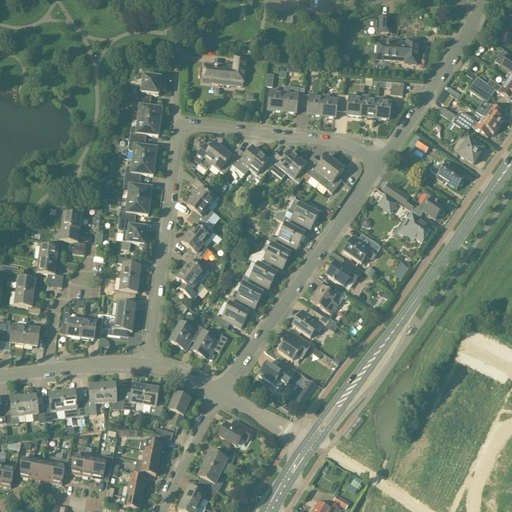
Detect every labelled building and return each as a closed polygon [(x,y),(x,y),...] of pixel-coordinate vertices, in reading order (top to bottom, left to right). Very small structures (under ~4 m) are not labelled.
[(393,36),(395,18),(378,17),(377,35),(393,36)] [(404,63),(404,66),(415,67),(417,43),(406,42),(406,44),(377,42),(375,61),(404,63)] [(511,79),(509,84),(511,85),(511,59),(505,55),(497,66),(509,74),(509,75),(511,76),(511,79)] [(204,64),(202,84),(242,88),(245,60),(234,59),(233,67),(204,64)] [(471,67),(477,72),(481,67),(474,63),(471,67)] [(136,90),(134,101),(147,103),(148,97),(158,98),(159,87),(161,88),(162,80),(156,79),(156,81),(143,79),(142,89),(138,88),(136,90)] [(477,79),(472,86),(491,98),(495,92),(511,104),(511,85),(509,84),(504,90),(503,89),(502,90),(490,82),(487,86),(477,79)] [(392,85),(391,91),(390,97),(402,98),(403,86),(392,85)] [(486,105),(491,98),(472,86),(468,92),(486,105)] [(302,108),(303,96),(304,91),(284,88),(283,94),(283,97),(281,114),(295,116),(296,107),(302,108)] [(445,94),(451,98),(454,93),(449,89),(445,94)] [(267,113),(281,114),(283,97),(275,96),(275,93),(269,92),(267,113)] [(315,97),(303,96),(302,108),(308,109),(307,117),(320,118),(322,101),(314,100),(315,97)] [(348,101),(342,100),(341,113),(347,113),(346,118),(360,119),(362,102),(354,101),(354,98),(349,97),(348,101)] [(341,113),(342,100),(336,100),(336,102),(327,101),(327,99),(323,98),(322,101),(320,118),(334,120),(335,112),(341,113)] [(445,112),(451,103),(458,108),(460,106),(449,98),(438,115),(453,125),(457,119),(445,112)] [(363,99),(362,102),(360,119),(374,121),(376,104),(368,103),(368,100),(363,99)] [(376,100),(376,104),(374,121),(388,123),(390,105),(381,104),(381,101),(376,100)] [(147,103),(134,101),(133,112),(135,114),(139,114),(138,122),(160,125),(160,123),(162,123),(163,115),(161,115),(161,111),(146,109),(147,103)] [(483,120),(498,130),(503,122),(500,120),(503,116),(490,107),(486,112),(488,113),(483,120)] [(493,137),(498,130),(483,120),(479,126),(466,117),(462,123),(487,140),(490,135),(493,137)] [(160,125),(138,122),(137,129),(133,128),(131,130),(129,141),(142,142),(143,137),(158,139),(158,134),(160,134),(161,127),(159,127),(160,125)] [(457,129),(451,125),(448,129),(454,134),(457,129)] [(458,155),(458,156),(473,166),(483,151),(468,141),(467,142),(462,138),(453,151),(458,155)] [(142,142),(129,141),(128,151),(130,154),(133,154),(133,161),(154,164),(155,162),(156,162),(157,155),(156,155),(156,150),(141,148),(142,142)] [(415,149),(425,155),(430,148),(420,142),(415,149)] [(207,173),(211,167),(223,152),(215,145),(209,153),(204,149),(194,163),(207,173)] [(231,158),(223,152),(211,167),(224,177),(232,167),(231,167),(242,154),(237,150),(231,158)] [(246,157),(242,154),(231,167),(232,167),(244,177),(249,171),(260,156),(252,150),(246,157)] [(268,162),(260,156),(249,171),(261,182),(269,172),(269,171),(279,158),(274,154),(268,162)] [(284,162),(279,158),(269,171),(269,172),(281,182),(286,176),(298,160),(290,154),(284,162)] [(321,166),(317,162),(306,176),(319,186),(335,165),(327,158),(321,166)] [(306,166),(298,160),(286,176),(299,186),(306,176),(317,162),(312,159),(306,166)] [(154,164),(133,161),(132,169),(128,168),(125,170),(124,180),(137,182),(138,176),(153,178),(153,174),(155,174),(156,166),(154,166),(154,164)] [(194,166),(186,161),(185,168),(190,172),(194,166)] [(456,191),(457,189),(461,188),(463,185),(462,182),(464,180),(441,164),(440,165),(437,164),(430,174),(437,179),(436,181),(442,185),(444,183),(456,191)] [(343,171),(335,165),(319,186),(331,196),(342,182),(337,179),(343,171)] [(137,182),(124,180),(123,191),(124,193),(128,194),(127,201),(149,204),(150,202),(151,202),(152,194),(151,194),(151,190),(136,188),(137,182)] [(208,211),(218,199),(196,181),(192,186),(199,192),(193,199),(208,211)] [(384,193),(402,206),(407,199),(389,187),(384,193)] [(398,205),(385,196),(381,202),(394,211),(398,205)] [(418,210),(435,221),(438,217),(439,217),(440,217),(441,217),(442,217),(443,216),(443,215),(444,215),(444,214),(444,213),(444,212),(443,211),(442,210),(443,210),(437,206),(438,205),(436,204),(436,203),(431,199),(430,199),(426,197),(418,210)] [(194,213),(191,218),(204,228),(214,216),(208,211),(193,199),(186,207),(194,213)] [(149,204),(127,201),(126,208),(123,208),(120,209),(119,220),(132,222),(133,216),(147,218),(148,214),(150,214),(151,206),(149,206),(149,204)] [(274,219),(286,226),(294,230),(297,225),(310,232),(318,216),(300,206),(301,204),(294,201),(287,215),(284,213),(276,215),(274,219)] [(62,228),(80,231),(81,217),(69,216),(69,213),(68,211),(66,210),(60,209),(59,209),(57,211),(57,219),(58,221),(59,221),(62,222),(62,228)] [(421,246),(422,244),(424,245),(429,238),(433,234),(430,232),(417,223),(419,220),(411,215),(401,230),(402,237),(410,243),(413,242),(414,241),(421,246)] [(194,228),(188,236),(203,248),(213,235),(204,228),(191,218),(187,223),(194,228)] [(132,222),(119,220),(118,231),(119,233),(123,234),(122,244),(140,246),(139,248),(145,248),(146,241),(144,241),(146,230),(131,228),(132,222)] [(361,227),(365,229),(368,229),(370,225),(370,223),(366,220),(364,221),(361,225),(361,227)] [(271,238),(268,244),(281,250),(283,245),(296,252),(304,236),(294,230),(286,226),(277,241),(271,238)] [(74,244),(74,249),(85,251),(86,246),(78,244),(80,231),(62,228),(60,242),(74,244)] [(231,237),(227,234),(221,241),(226,244),(231,237)] [(189,250),(185,255),(199,265),(209,252),(203,248),(188,236),(181,244),(189,250)] [(367,257),(372,261),(380,249),(362,237),(358,242),(354,239),(344,254),(361,266),(367,257)] [(249,261),(258,265),(266,270),(269,265),(281,272),(290,255),(281,250),(268,244),(267,243),(261,254),(251,258),(249,261)] [(38,261),(57,263),(59,250),(40,248),(38,261)] [(189,265),(183,273),(198,285),(198,284),(208,272),(199,265),(185,255),(182,259),(189,265)] [(122,266),(120,280),(139,282),(141,262),(118,260),(118,265),(122,266)] [(47,276),(47,280),(51,280),(50,282),(63,284),(63,278),(55,277),(57,263),(38,261),(36,274),(47,276)] [(394,276),(402,281),(409,269),(401,264),(394,276)] [(240,283),(244,285),(252,290),(255,284),(267,291),(276,275),(266,270),(258,265),(249,281),(243,278),(240,283)] [(343,289),(348,283),(353,286),(362,273),(350,265),(345,272),(336,266),(327,278),(343,289)] [(2,266),(0,267),(0,271),(17,274),(18,268),(2,266)] [(375,274),(368,269),(364,274),(372,279),(375,274)] [(204,289),(198,284),(198,285),(183,273),(176,281),(184,287),(180,292),(194,302),(204,289)] [(15,293),(34,296),(36,283),(17,280),(15,293)] [(62,290),(63,284),(50,282),(51,280),(47,280),(46,285),(50,285),(50,288),(62,290)] [(139,282),(120,280),(118,293),(114,293),(113,298),(135,301),(136,296),(137,296),(139,282)] [(331,317),(338,308),(345,298),(324,283),(310,303),(331,317)] [(226,303),(230,305),(238,309),(241,304),(253,311),(262,295),(252,290),(244,285),(235,300),(229,297),(226,303)] [(32,310),(34,296),(15,293),(14,307),(28,309),(27,315),(39,317),(40,311),(32,310)] [(135,301),(113,298),(112,305),(116,306),(115,317),(134,320),(135,308),(134,308),(135,301)] [(174,309),(184,316),(188,311),(178,303),(174,309)] [(248,315),(238,309),(230,305),(221,320),(215,317),(214,320),(212,323),(224,330),(228,324),(240,330),(248,315)] [(311,311),(307,316),(302,313),(292,328),(309,340),(319,325),(325,329),(329,323),(311,311)] [(67,339),(80,341),(82,322),(69,320),(70,315),(64,315),(61,337),(67,338),(67,339)] [(134,320),(115,317),(113,331),(108,330),(108,337),(120,338),(121,333),(132,334),(134,320)] [(96,323),(82,322),(80,341),(93,342),(93,341),(99,342),(103,319),(96,323)] [(197,343),(202,334),(204,331),(198,328),(195,334),(180,325),(170,343),(185,352),(192,340),(197,343)] [(26,329),(7,326),(5,343),(10,344),(10,346),(24,347),(26,329)] [(39,331),(26,329),(24,347),(37,349),(38,338),(44,339),(46,327),(40,326),(39,331)] [(217,343),(202,334),(197,343),(192,353),(207,361),(214,349),(220,353),(227,341),(221,337),(217,343)] [(292,364),(297,357),(302,361),(311,348),(299,340),(295,346),(285,339),(280,346),(282,347),(277,353),(292,364)] [(323,356),(316,351),(313,356),(319,361),(323,356)] [(337,357),(333,362),(338,365),(342,360),(337,357)] [(283,384),(286,386),(295,374),(282,365),(277,372),(267,365),(259,377),(273,387),(274,387),(279,390),(283,384)] [(489,377),(484,388),(500,395),(505,385),(489,377)] [(117,411),(122,412),(123,398),(115,397),(115,386),(101,387),(103,405),(110,405),(111,412),(117,411)] [(90,403),(82,404),(84,413),(84,418),(96,416),(95,406),(103,405),(101,387),(88,388),(90,403)] [(128,412),(134,413),(136,406),(143,407),(146,389),(133,387),(132,394),(123,394),(123,398),(122,412),(128,412)] [(484,388),(480,397),(496,405),(500,395),(484,388)] [(159,391),(146,389),(143,407),(150,408),(149,416),(161,417),(165,404),(157,402),(159,391)] [(302,407),(312,393),(306,389),(296,403),(302,407)] [(62,404),(64,413),(71,412),(72,419),(84,418),(84,413),(82,404),(75,404),(74,393),(61,395),(62,404)] [(50,410),(43,411),(43,414),(44,416),(45,425),(52,424),(52,421),(57,421),(56,414),(64,413),(62,404),(61,395),(48,396),(50,410)] [(176,416),(171,427),(178,430),(190,402),(175,396),(168,412),(176,416)] [(480,397),(475,407),(491,415),(496,405),(480,397)] [(43,414),(43,411),(37,411),(35,398),(22,399),(25,418),(32,417),(33,424),(38,423),(39,425),(45,425),(44,416),(43,414)] [(4,416),(6,426),(6,427),(18,426),(18,419),(25,418),(22,399),(9,401),(11,415),(4,416)] [(475,407),(470,417),(486,425),(491,415),(475,407)] [(470,417),(466,427),(482,434),(486,425),(470,417)] [(237,448),(241,441),(247,444),(252,434),(241,428),(238,433),(226,426),(219,438),(237,448)] [(466,427),(461,437),(477,445),(482,434),(466,427)] [(173,436),(157,431),(155,437),(171,442),(173,436)] [(128,434),(120,433),(119,439),(126,441),(128,434)] [(448,434),(445,440),(452,443),(447,453),(468,463),(469,461),(470,462),(474,455),(472,454),(473,453),(458,446),(461,440),(448,434)] [(139,453),(145,454),(160,457),(162,446),(141,442),(139,453)] [(22,445),(8,447),(7,451),(21,453),(22,445)] [(70,476),(81,478),(87,450),(82,449),(80,459),(73,457),(70,476)] [(91,451),(87,450),(81,478),(92,480),(95,462),(89,461),(91,451)] [(436,459),(432,468),(445,474),(448,466),(463,473),(464,471),(465,472),(468,466),(467,465),(468,463),(447,453),(443,451),(439,461),(436,459)] [(204,467),(221,475),(225,468),(230,470),(235,460),(219,452),(216,458),(210,455),(204,467)] [(145,454),(143,465),(148,466),(158,468),(160,457),(145,454)] [(19,479),(30,481),(33,462),(35,456),(30,455),(29,461),(22,460),(19,479)] [(100,463),(95,462),(92,480),(103,482),(105,471),(110,472),(113,460),(101,457),(100,463)] [(258,458),(253,464),(259,469),(264,463),(258,458)] [(49,465),(44,464),(40,483),(51,485),(56,460),(51,459),(49,465)] [(56,460),(51,485),(62,487),(65,469),(60,468),(61,461),(56,460)] [(44,464),(33,462),(30,481),(40,483),(44,464)] [(155,478),(158,468),(148,466),(143,465),(137,464),(135,474),(155,478)] [(204,467),(198,479),(204,482),(202,488),(203,489),(216,495),(218,496),(223,485),(217,483),(221,475),(204,467)] [(14,472),(3,470),(0,486),(0,487),(10,490),(14,472)] [(129,489),(143,492),(146,481),(131,478),(129,489)] [(351,486),(357,490),(360,486),(353,482),(351,486)] [(129,489),(126,500),(141,503),(143,492),(129,489)] [(189,490),(184,501),(200,509),(203,501),(211,505),(216,495),(203,489),(200,495),(189,490)] [(314,511),(338,511),(339,510),(340,508),(344,510),(348,504),(337,498),(333,504),(335,505),(331,511),(329,511),(318,505),(314,511)] [(131,511),(139,511),(141,503),(126,500),(125,507),(120,505),(118,511),(124,511),(125,511),(131,511)] [(184,501),(178,511),(198,511),(200,509),(184,501)]
